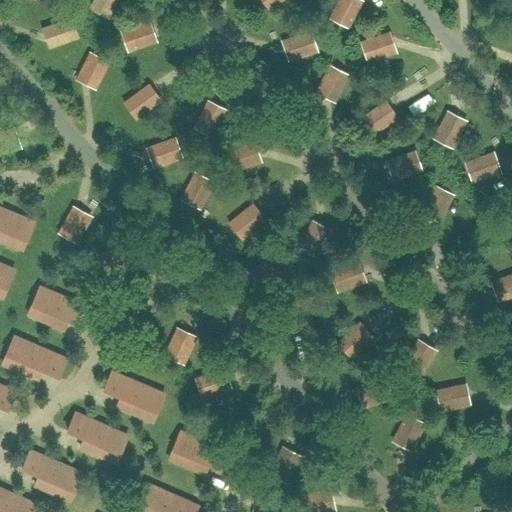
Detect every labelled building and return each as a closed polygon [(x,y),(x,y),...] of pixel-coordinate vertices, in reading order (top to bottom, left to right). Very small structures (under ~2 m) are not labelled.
[(115,0),(90,0),(87,7),(106,17),(115,0)] [(280,0),(261,0),(268,9),(280,0)] [(361,0),(337,0),(328,18),(348,28),(361,0)] [(38,28),(40,35),(44,49),(75,39),(68,18),(38,28)] [(156,42),(154,35),(149,21),(119,31),(125,52),(156,42)] [(279,41),(285,57),(286,61),(317,51),(310,31),(279,41)] [(396,52),(394,48),(389,31),(358,42),(365,63),(396,52)] [(72,80),(78,83),(91,90),(106,62),(87,52),(72,80)] [(314,93),(329,101),(333,103),(348,75),(329,65),(314,93)] [(123,103),(135,119),(159,100),(147,84),(123,103)] [(226,110),(222,108),(206,100),(192,129),(212,139),(226,110)] [(370,135),(396,117),(385,101),(359,119),(370,135)] [(466,120),(451,113),(446,110),(432,139),(452,149),(466,120)] [(15,129),(0,134),(0,157),(22,149),(20,144),(17,135),(15,129)] [(145,151),(149,165),(151,172),(182,162),(175,141),(145,151)] [(260,159),(256,147),(254,142),(223,152),(230,173),(261,163),(260,159)] [(384,161),(390,177),(391,181),(422,171),(415,151),(384,161)] [(500,172),(495,157),(493,152),(463,162),(470,183),(500,172)] [(177,201),(190,208),(196,211),(211,182),(192,172),(177,201)] [(419,213),(435,221),(438,223),(453,194),(434,184),(419,213)] [(264,219),(253,205),(252,204),(228,223),(241,239),(265,220),(264,219)] [(91,215),(85,212),(72,205),(57,234),(77,243),(91,215)] [(0,230),(25,241),(33,224),(0,209),(0,230)] [(331,231),(316,223),(312,221),(297,249),(316,259),(331,231)] [(124,266),(122,261),(117,245),(87,256),(94,277),(124,266)] [(281,256),(250,266),(252,273),(255,282),(257,286),(287,276),(281,256)] [(365,282),(359,266),(358,262),(327,273),(335,293),(365,282)] [(0,286),(5,289),(13,271),(0,265),(0,286)] [(511,273),(489,282),(490,285),(496,302),(511,296),(511,273)] [(83,328),(91,311),(39,288),(32,306),(83,328)] [(283,321),(297,328),(302,331),(317,303),(298,293),(283,321)] [(350,358),(373,337),(359,322),(336,342),(350,358)] [(176,327),(162,356),(182,365),(196,336),(191,334),(182,330),(176,327)] [(58,378),(66,360),(14,338),(6,355),(58,378)] [(417,338),(400,365),(419,376),(436,349),(431,346),(420,340),(417,338)] [(224,368),(194,378),(201,399),(231,388),(229,382),(226,374),(224,368)] [(155,413),(163,396),(111,373),(104,391),(155,413)] [(385,377),(355,387),(357,393),(361,403),(362,408),(393,397),(385,377)] [(466,383),(435,389),(439,410),(470,404),(470,400),(468,391),(466,383)] [(0,407),(7,410),(14,393),(0,386),(0,407)] [(406,413),(391,441),(397,444),(405,448),(411,451),(425,423),(406,413)] [(119,454),(127,437),(75,414),(67,432),(119,454)] [(224,473),(232,455),(180,433),(173,450),(224,473)] [(304,455),(299,453),(284,446),(270,475),(289,484),(304,455)] [(74,491),(81,474),(30,451),(22,469),(74,491)] [(159,511),(195,511),(197,507),(145,485),(138,503),(159,511)] [(0,510),(4,511),(29,511),(33,504),(0,489),(0,510)] [(330,489),(299,495),(301,511),(324,511),(334,510),(333,504),(332,496),(330,489)]
